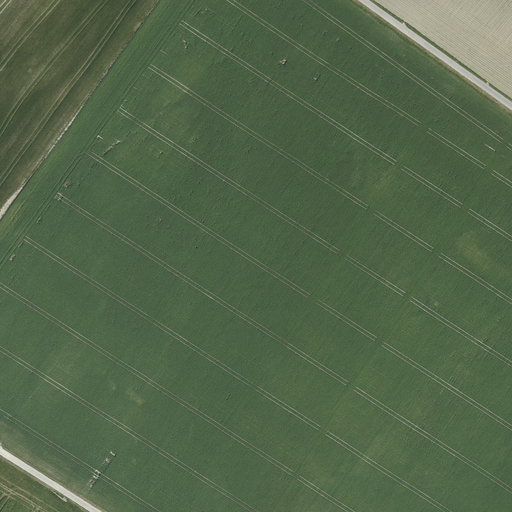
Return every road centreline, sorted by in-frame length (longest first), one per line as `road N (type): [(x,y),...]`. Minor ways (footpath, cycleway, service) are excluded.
road 1 (track): [(366,0),(511,105)]
road 2 (track): [(0,446),(103,511)]
